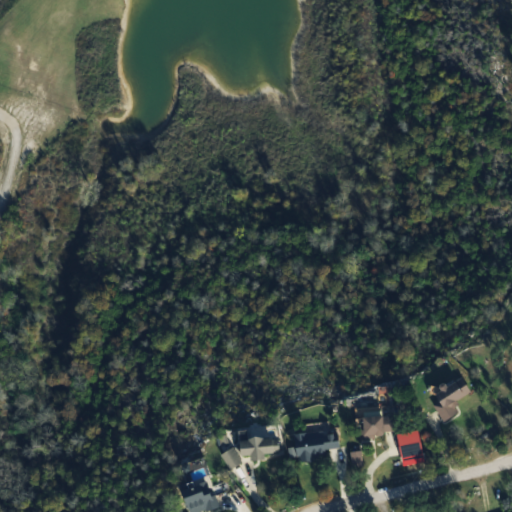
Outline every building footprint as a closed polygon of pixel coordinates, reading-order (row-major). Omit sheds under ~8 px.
[(461,414),(455,402),(473,394),(465,378),(436,392),(442,403),(436,406),(444,423),(461,414)] [(365,416),(365,435),(397,435),(397,416),(365,416)] [(299,462),(328,458),(327,450),(342,448),(339,429),(295,435),(299,462)] [(425,454),(420,430),(399,435),(403,458),(425,454)] [(243,438),(243,457),(280,457),(280,438),(243,438)] [(229,468),(240,465),(237,450),(226,452),(229,468)] [(189,511),(215,511),(215,486),(189,486),(189,511)]
